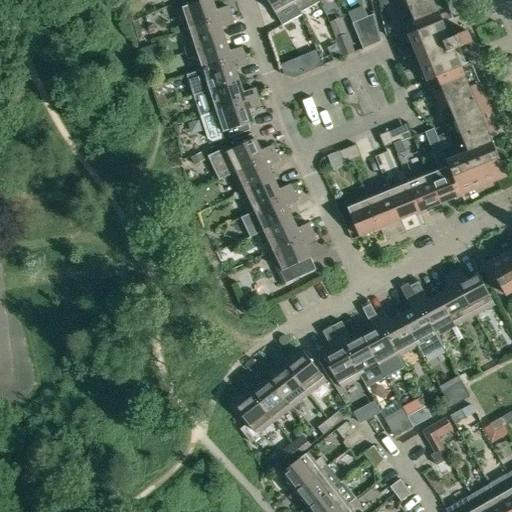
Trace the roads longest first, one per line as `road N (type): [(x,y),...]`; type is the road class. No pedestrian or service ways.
road 1 (residential): [(278,99),(383,56),(404,108),(300,150)]
road 2 (residential): [(365,290),(511,212)]
road 3 (residential): [(365,290),(300,150)]
